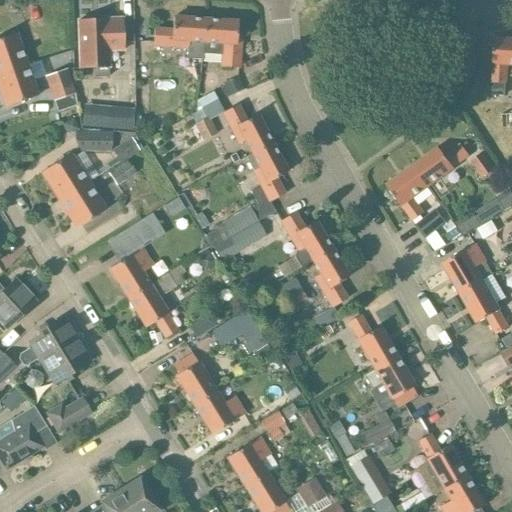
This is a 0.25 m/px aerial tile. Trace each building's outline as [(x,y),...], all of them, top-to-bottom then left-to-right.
[(203,44),(204,44),(205,20),(173,18),(172,32),(154,31),(153,47),(188,49),(187,60),(202,61),(203,44)] [(124,50),(122,19),(79,21),(81,70),(94,69),(95,77),(110,76),(108,50),(124,50)] [(238,23),(205,20),(204,44),(223,45),(221,69),(240,70),(243,35),(237,34),(238,23)] [(0,76),(26,67),(15,36),(0,40),(0,76)] [(511,40),(493,40),(491,81),(504,81),(505,64),(511,64),(511,40)] [(37,99),(26,67),(0,76),(0,91),(6,109),(37,99)] [(76,94),(66,69),(44,77),(58,113),(76,107),(76,94)] [(493,84),(493,96),(505,97),(505,85),(493,84)] [(112,107),(84,105),(82,126),(110,129),(112,107)] [(253,156),(273,146),(257,117),(250,120),(242,105),(224,114),(240,144),(245,141),(252,155),(253,156)] [(209,118),(196,125),(204,141),(217,134),(210,121),(209,118)] [(112,133),(75,132),(75,144),(81,152),(111,153),(112,133)] [(120,164),(132,156),(143,149),(136,137),(112,152),(120,164)] [(440,148),(414,168),(428,187),(469,155),(461,145),(446,157),(440,148)] [(288,175),(273,146),(253,156),(252,155),(246,158),(254,173),(270,204),(285,196),(277,180),(288,175)] [(70,155),(42,173),(60,201),(88,183),(73,159),(70,155)] [(492,171),(481,155),(471,162),(482,178),(492,171)] [(134,174),(126,162),(108,173),(117,186),(134,174)] [(413,198),(428,187),(414,168),(388,188),(413,221),(425,213),(413,198)] [(88,183),(60,201),(78,229),(106,211),(88,183)] [(449,200),(464,217),(478,205),(463,188),(449,200)] [(511,204),(511,199),(507,191),(496,197),(504,210),(511,204)] [(214,248),(258,223),(249,207),(220,223),(222,226),(203,237),(211,250),(214,248)] [(436,209),(415,226),(426,240),(434,252),(445,246),(436,232),(447,224),(436,209)] [(481,224),(473,212),(455,223),(462,235),(481,224)] [(114,259),(162,235),(151,214),(103,238),(114,259)] [(313,263),(333,251),(316,223),(305,230),(296,214),(281,223),(298,252),(295,254),(294,257),(277,268),(284,279),(313,261),(313,263)] [(266,238),(258,223),(214,248),(226,271),(237,265),(233,257),(266,238)] [(462,294),(481,283),(474,270),(486,263),(476,246),(444,264),(462,294)] [(150,286),(149,285),(143,275),(154,268),(143,251),(111,270),(129,299),(150,286)] [(333,251),(313,263),(321,275),(315,279),(334,309),(348,301),(339,285),(350,278),(333,251)] [(150,286),(129,299),(147,328),(156,322),(167,339),(178,332),(158,300),(183,284),(174,269),(149,285),(150,286)] [(307,300),(294,277),(271,290),(284,314),(307,300)] [(5,290),(0,284),(0,329),(3,332),(36,302),(16,280),(5,290)] [(509,330),(481,283),(462,294),(480,324),(488,319),(498,337),(509,330)] [(211,331),(220,346),(241,334),(246,343),(261,334),(246,310),(211,331)] [(189,326),(195,337),(216,324),(210,313),(189,326)] [(373,367),(394,355),(380,330),(370,335),(360,318),(348,325),(373,367)] [(40,358),(74,338),(63,319),(39,333),(41,336),(30,342),(27,346),(29,350),(20,355),(19,359),(22,365),(28,365),(40,358)] [(89,363),(74,338),(40,358),(55,383),(89,363)] [(510,368),(511,366),(511,348),(501,355),(510,368)] [(0,381),(15,367),(3,354),(0,356),(0,381)] [(196,402),(215,391),(192,354),(176,363),(181,371),(178,373),(196,402)] [(414,389),(394,355),(373,367),(374,369),(364,375),(372,390),(382,384),(398,410),(417,399),(412,390),(414,389)] [(24,400),(15,390),(1,403),(11,413),(24,400)] [(215,391),(196,402),(214,432),(244,413),(235,398),(223,405),(215,391)] [(92,414),(82,398),(64,408),(62,404),(46,414),(58,434),(92,414)] [(46,428),(34,408),(10,422),(14,434),(0,442),(0,462),(6,472),(43,449),(35,435),(46,428)] [(388,420),(360,436),(366,448),(395,432),(388,420)] [(429,462),(416,470),(432,498),(445,491),(467,478),(449,448),(440,454),(430,437),(418,444),(429,462)] [(261,439),(230,458),(248,488),(268,476),(267,474),(278,468),(266,448),(261,439)] [(391,493),(367,456),(349,467),(373,505),(391,493)] [(317,511),(320,511),(315,503),(326,496),(320,487),(302,497),(299,493),(284,502),(268,476),(248,488),(262,511),(317,511)] [(452,503),(442,509),(443,511),(477,511),(484,508),(467,478),(445,491),(452,503)] [(139,479),(119,491),(131,511),(162,511),(161,510),(159,511),(139,479)] [(131,511),(119,491),(99,503),(104,511),(131,511)] [(320,511),(317,511),(341,511),(336,502),(320,511)]
